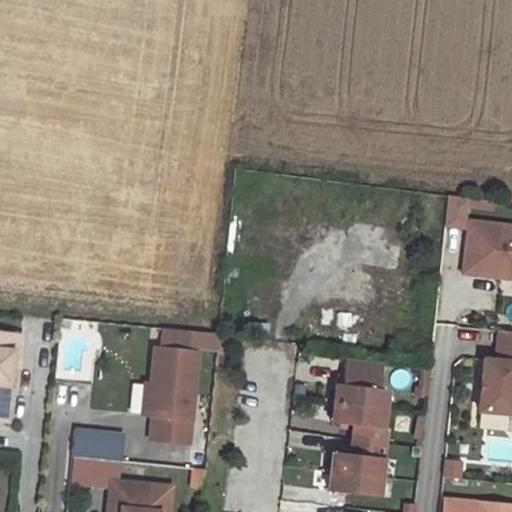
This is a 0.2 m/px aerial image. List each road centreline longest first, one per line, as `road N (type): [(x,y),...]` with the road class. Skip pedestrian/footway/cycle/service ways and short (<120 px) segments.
road 1 (residential): [(445,338),(425,511)]
road 2 (residential): [(267,356),(248,511)]
